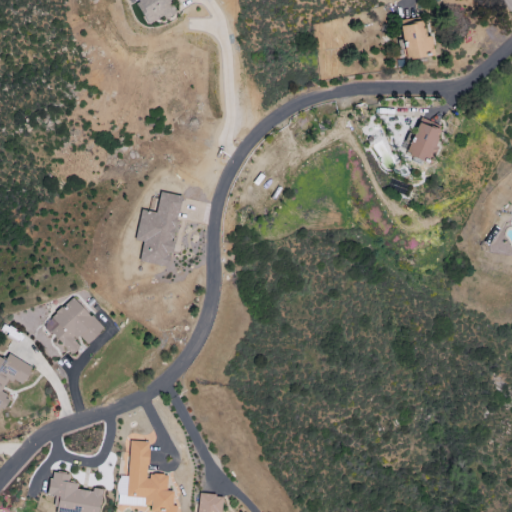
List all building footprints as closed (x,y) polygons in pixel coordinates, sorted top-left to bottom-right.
[(133,0),(147,26),(174,13),(169,1),(170,0),(133,0)] [(398,23),(405,61),(432,56),(429,38),(425,39),(421,18),(398,23)] [(442,129),(419,118),(404,151),(426,162),(442,129)] [(138,261),(167,266),(179,195),(158,192),(155,212),(139,209),(134,240),(141,241),(138,261)] [(70,355),(80,347),(74,341),(79,336),(86,344),(102,330),(73,296),(42,323),(70,355)] [(31,367),(7,353),(4,360),(0,357),(0,411),(0,412),(8,398),(0,392),(0,390),(8,378),(20,385),(31,367)] [(148,441),(128,441),(127,476),(117,476),(116,505),(131,505),(131,511),(140,511),(140,505),(149,506),(149,511),(156,511),(176,511),(176,506),(171,505),(171,491),(165,491),(166,475),(147,474),(148,441)] [(97,511),(101,489),(92,488),(91,492),(75,489),(76,483),(67,482),(69,475),(50,472),(47,495),(55,496),(52,511),(97,511)] [(221,495),(197,494),(196,511),(216,511),(221,511),(221,495)]
